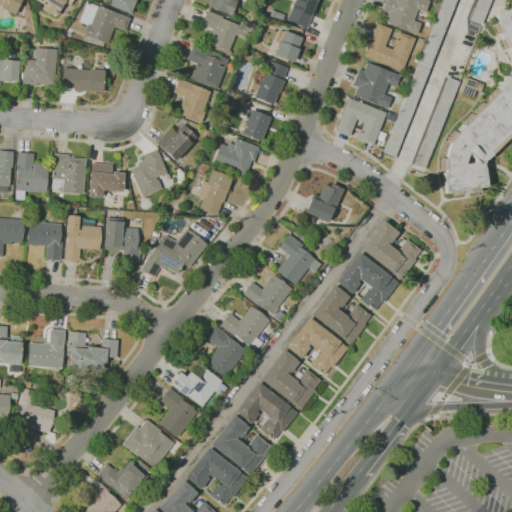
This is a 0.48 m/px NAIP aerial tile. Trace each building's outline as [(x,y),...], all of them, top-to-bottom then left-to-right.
[(0,0),(21,0),(14,14),(0,8),(1,7),(0,6),(0,0)] [(52,15),(41,9),(43,5),(35,0),(71,0),(69,5),(64,1),(58,12),(57,15),(55,15),(54,15),(53,14),(52,15)] [(135,0),(130,14),(109,5),(111,0),(135,0)] [(231,15),(207,6),(209,0),(234,0),(236,1),(231,15)] [(307,28),(286,20),(291,7),(293,0),(316,0),(312,13),(313,13),(307,28)] [(416,34),(381,21),(385,12),(381,11),(385,0),(426,0),(429,1),(425,12),(417,9),(413,20),(421,23),(416,34)] [(456,0),(452,12),(440,7),(442,0),(456,0)] [(490,0),(482,24),(470,19),(477,0),(490,0)] [(107,44),(88,36),(88,37),(83,35),(87,25),(78,21),(86,1),(97,6),(97,5),(130,18),(124,31),(113,27),(107,44)] [(452,12),(429,69),(417,65),(440,7),(452,12)] [(511,53),(511,54),(508,47),(505,48),(495,24),(498,23),(495,15),(511,7),(511,53)] [(226,54),(208,47),(211,39),(208,37),(212,29),(201,24),(206,10),(222,17),(221,18),(237,24),(238,20),(252,26),(246,39),(235,34),(226,54)] [(282,20),(274,17),(277,11),(284,14),(282,20)] [(401,71),(364,56),(377,23),(391,29),(384,46),(392,49),(396,38),(394,38),(397,31),(415,38),(401,71)] [(293,62),(274,54),(279,43),(276,42),(281,30),(283,31),(284,30),(302,38),(297,49),(298,49),(293,62)] [(215,89),(189,78),(195,63),(186,60),(192,45),(227,59),(215,89)] [(35,86),(21,84),(23,59),(35,60),(35,57),(28,56),(28,48),(35,49),(35,47),(56,50),(52,84),(36,82),(35,86)] [(17,81),(1,80),(1,79),(0,78),(0,59),(19,61),(17,81)] [(272,104),(254,97),(263,72),(265,73),(269,61),(287,68),(282,80),(283,80),(279,93),(277,92),(272,104)] [(386,109),(379,106),(379,105),(353,95),(357,86),(352,84),(358,69),(363,70),(366,62),(381,68),(382,66),(386,67),(385,70),(392,72),(400,75),(395,86),(388,83),(383,94),(391,97),(386,109)] [(429,69),(394,156),(383,152),(417,65),(429,69)] [(102,92),(74,90),(74,88),(62,87),(63,68),(88,70),(88,68),(104,70),(102,92)] [(454,195),(453,192),(445,193),(442,173),(445,172),(445,169),(441,170),(442,158),(445,158),(446,152),(449,146),(451,142),(448,140),(454,131),(457,134),(459,132),(456,129),(511,74),(511,136),(505,143),(504,142),(501,145),(502,146),(494,155),(492,153),(484,160),(484,163),(483,166),(484,166),(487,186),(479,188),(479,191),(454,195)] [(425,169),(413,164),(446,77),(458,81),(425,169)] [(472,98),(458,92),(465,77),(483,84),(480,92),(475,90),(472,98)] [(200,123),(178,114),(181,106),(179,105),(183,96),(172,92),(178,78),(209,91),(201,111),(204,112),(200,123)] [(368,149),(365,148),(367,144),(355,139),(358,132),(359,132),(363,122),(356,119),(349,136),(334,130),(338,120),(347,97),(372,107),(373,105),(382,108),(381,111),(385,112),(372,146),(370,145),(368,149)] [(246,111),(237,108),(241,98),(250,102),(246,111)] [(261,140),(241,133),(250,109),(270,117),(261,140)] [(175,160),(163,149),(156,143),(170,128),(175,132),(182,124),(196,136),(175,160)] [(244,176),(211,163),(219,143),(226,146),(228,142),(232,144),(234,138),(259,147),(253,162),(251,161),(244,176)] [(141,197),(140,194),(136,196),(128,178),(133,176),(130,169),(138,166),(137,163),(144,159),(142,155),(156,149),(166,172),(156,177),(161,188),(141,197)] [(6,193),(0,192),(0,150),(13,151),(11,168),(10,167),(9,186),(7,186),(6,193)] [(23,199),(14,198),(15,190),(16,169),(15,169),(17,152),(33,153),(32,163),(48,164),(45,192),(24,191),(23,199)] [(83,194),(61,192),(61,191),(51,190),(54,153),(69,154),(68,157),(86,158),(83,194)] [(101,198),(88,197),(90,171),(91,163),(112,164),(112,172),(124,173),(122,192),(102,190),(101,198)] [(216,216),(196,208),(197,207),(198,207),(202,197),(196,195),(201,180),(206,182),(211,170),(231,177),(227,191),(223,203),(221,203),(216,216)] [(327,223),(304,212),(312,194),(318,197),(323,184),(328,187),(330,183),(342,189),(327,223)] [(125,210),(124,203),(131,202),(132,209),(125,210)] [(82,261),(63,260),(64,242),(66,242),(67,230),(65,230),(66,215),(78,216),(78,226),(99,227),(98,250),(79,248),(78,258),(82,259),(82,261)] [(2,256),(0,255),(0,217),(23,220),(21,242),(10,241),(10,244),(3,243),(2,256)] [(138,264),(121,263),(122,251),(105,250),(105,245),(103,245),(105,220),(122,221),(122,228),(137,229),(135,246),(139,247),(138,264)] [(59,260),(44,259),(45,246),(27,244),(28,221),(60,224),(59,242),(61,242),(59,260)] [(399,279),(361,249),(383,221),(398,233),(390,243),(388,242),(387,243),(397,251),(406,239),(420,250),(413,258),(415,259),(399,279)] [(206,239),(190,227),(193,222),(210,234),(206,239)] [(182,263),(176,273),(165,267),(164,270),(158,267),(152,277),(140,270),(148,256),(150,257),(160,238),(162,240),(165,235),(175,241),(186,228),(206,245),(187,268),(182,263)] [(294,284),(276,270),(288,255),(278,248),(288,234),(302,245),(300,248),(320,264),(314,272),(307,267),(294,284)] [(374,310),(360,299),(369,287),(359,279),(356,282),(358,283),(350,293),(335,282),(358,252),(397,283),(389,293),(391,294),(386,300),(384,299),(382,302),(380,301),(374,310)] [(271,313),(257,303),(256,305),(242,294),(251,282),(261,289),(272,274),(276,277),(277,275),(282,278),(280,280),(290,288),(271,313)] [(349,344),(311,314),(333,285),(348,296),(340,307),(338,306),(336,308),(347,316),(356,304),(369,315),(363,323),(365,324),(349,344)] [(255,350),(234,334),(233,336),(219,325),(231,309),(233,311),(230,314),(238,321),(250,305),(252,307),(253,305),(264,314),(262,316),(268,320),(258,332),(263,335),(259,340),(262,342),(255,350)] [(323,375),(309,363),(318,352),(314,349),(315,349),(309,344),(307,346),(309,347),(300,358),(284,346),(308,317),(347,348),(332,368),(330,366),(323,375)] [(19,365),(0,363),(0,325),(7,326),(6,337),(22,339),(20,351),(22,351),(21,358),(20,358),(19,365)] [(223,378),(205,363),(214,352),(213,352),(216,347),(206,338),(215,327),(245,350),(223,378)] [(61,368),(27,366),(28,343),(42,344),(42,343),(48,343),(49,329),(64,330),(61,368)] [(101,369),(68,367),(69,356),(66,356),(66,346),(68,331),(85,333),(84,345),(100,347),(101,339),(117,340),(116,358),(105,357),(105,363),(102,362),(101,369)] [(299,409),(260,379),(283,350),(298,361),(289,372),(288,371),(286,373),(292,378),(297,371),(301,374),(305,369),(319,380),(313,389),(314,390),(299,409)] [(201,407),(185,394),(184,396),(170,385),(175,380),(173,378),(179,371),(185,376),(188,371),(195,377),(203,367),(221,381),(201,407)] [(273,440),(259,429),(268,417),(258,409),(256,411),(258,412),(249,423),(235,412),(257,382),(296,412),(281,433),(279,431),(273,440)] [(26,441),(12,438),(20,410),(16,409),(22,388),(35,392),(32,405),(54,411),(47,433),(29,428),(26,441)] [(176,436),(158,423),(170,407),(162,401),(159,405),(157,404),(169,388),(183,399),(182,401),(195,411),(176,436)] [(0,394),(8,395),(7,418),(0,417),(0,394)] [(249,474),(210,444),(233,415),(248,427),(239,437),(237,436),(235,438),(242,444),(250,433),(254,435),(255,434),(269,445),(263,454),(264,455),(249,474)] [(153,468),(121,443),(135,426),(138,429),(146,419),(160,430),(159,432),(173,443),(153,468)] [(222,505),(208,494),(217,482),(208,474),(206,476),(208,478),(199,489),(184,477),(207,447),(246,478),(232,496),(231,495),(222,505)] [(125,500),(109,485),(109,486),(96,475),(107,464),(116,472),(121,467),(123,469),(130,460),(148,475),(125,500)] [(113,511),(81,511),(94,499),(84,491),(95,479),(108,491),(107,493),(120,505),(113,511)] [(162,511),(157,507),(182,480),(196,493),(187,503),(185,501),(183,503),(193,511),(203,501),(214,511),(162,511)]
